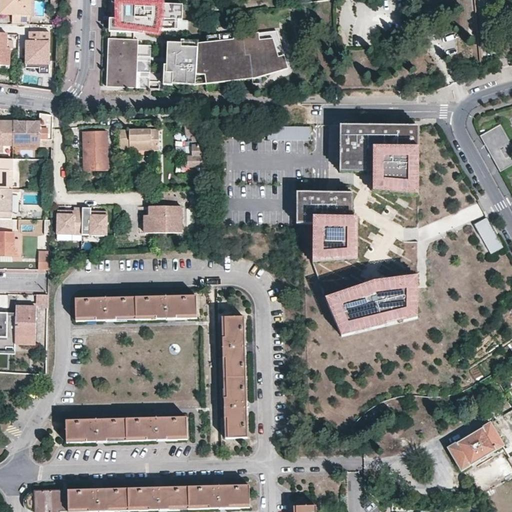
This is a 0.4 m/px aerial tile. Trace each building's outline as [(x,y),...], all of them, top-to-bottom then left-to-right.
[(28,0),(0,0),(0,13),(12,14),(28,14),(28,0)] [(111,0),(112,3),(117,3),(117,7),(112,7),(109,88),(166,89),(167,78),(175,79),(177,88),(197,86),(198,46),(198,42),(185,40),(183,5),(167,5),(167,0),(111,0)] [(28,23),(28,14),(12,14),(12,23),(28,23)] [(215,36),(216,43),(198,46),(197,86),(267,77),(267,75),(288,68),(279,38),(281,37),(279,27),(215,36)] [(48,30),(27,30),(27,38),(23,38),(22,63),(25,63),(48,63),(48,30)] [(48,73),(48,63),(25,63),(25,67),(38,67),(38,73),(48,73)] [(40,138),(53,139),(54,115),(41,113),(40,121),(31,121),(22,120),(13,120),(13,143),(31,144),(31,138),(40,138)] [(13,146),(13,143),(13,120),(0,119),(0,152),(4,153),(4,146),(13,146)] [(203,158),(203,152),(198,139),(190,119),(183,122),(187,137),(189,137),(191,146),(188,148),(189,155),(186,156),(186,158),(203,158)] [(511,164),(511,144),(501,124),(480,135),(484,142),(490,153),(497,165),(500,171),(511,164)] [(340,126),(340,165),(379,165),(379,185),(419,186),(419,127),(340,126)] [(268,140),(277,140),(311,140),(311,127),(268,127),(268,140)] [(160,129),(147,129),(120,129),(121,146),(131,146),(131,149),(149,149),(160,150),(160,129)] [(108,132),(84,132),(84,170),(108,170),(108,132)] [(131,146),(121,146),(121,154),(131,154),(131,149),(131,146)] [(0,158),(0,188),(12,189),(12,159),(0,158)] [(203,165),(203,158),(186,158),(187,169),(200,168),(200,165),(203,165)] [(419,193),(419,186),(379,185),(379,165),(340,165),(340,172),(373,172),(373,193),(419,193)] [(12,189),(0,189),(0,219),(11,219),(12,189)] [(313,224),(312,258),(356,259),(356,224),(351,224),(351,193),(297,193),(296,224),(313,224)] [(357,193),(351,193),(351,224),(356,224),(356,259),(312,258),(312,265),(361,265),(361,218),(356,218),(357,193)] [(82,235),(83,208),(74,208),(75,211),(74,215),(69,214),(69,211),(58,210),(57,234),(82,235)] [(107,236),(108,212),(97,212),(97,215),(91,215),(92,212),(92,208),(83,208),(82,235),(107,236)] [(188,208),(156,209),(156,219),(152,219),(152,235),(189,235),(188,208)] [(197,238),(205,238),(204,211),(196,211),(197,238)] [(486,218),(475,225),(491,254),(503,247),(486,218)] [(12,233),(0,232),(0,255),(18,255),(18,241),(12,241),(12,233)] [(39,268),(49,268),(49,254),(49,249),(39,249),(39,268)] [(325,298),(328,305),(376,290),(418,284),(418,276),(374,282),(325,298)] [(418,318),(418,284),(376,290),(328,305),(342,337),(418,318)] [(48,293),(37,293),(37,302),(38,306),(48,306),(48,293)] [(106,295),(77,296),(78,320),(197,316),(197,293),(169,294),(106,295)] [(37,306),(17,306),(16,312),(16,313),(16,335),(36,336),(37,306)] [(0,348),(6,348),(6,343),(16,343),(16,335),(16,313),(8,313),(8,316),(1,316),(1,315),(1,314),(0,314),(0,313),(0,348)] [(245,315),(222,316),(225,437),(248,437),(247,407),(246,347),(245,315)] [(0,352),(15,353),(16,343),(6,343),(6,348),(0,348),(0,352)] [(187,415),(67,419),(67,442),(99,441),(161,439),(188,439),(187,415)] [(490,421),(448,447),(461,470),(504,444),(490,421)] [(249,507),(249,484),(228,484),(180,486),(146,487),(85,488),(49,489),(35,489),(36,490),(35,490),(34,490),(32,491),(30,491),(29,492),(28,493),(26,495),(26,496),(25,498),(25,499),(25,501),(25,503),(26,505),(27,507),(28,508),(29,509),(30,510),(32,511),(35,511),(40,511),(52,511),(109,510),(249,507)]
